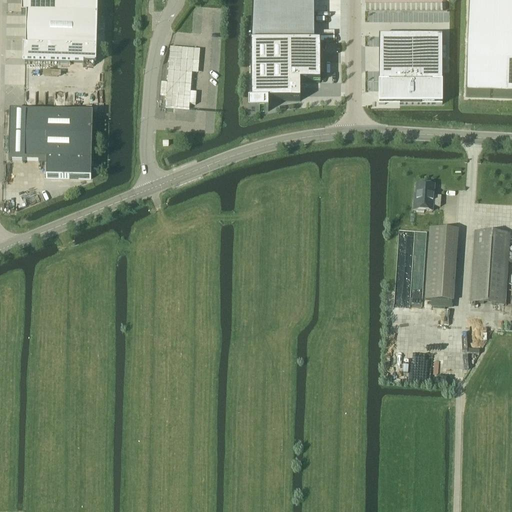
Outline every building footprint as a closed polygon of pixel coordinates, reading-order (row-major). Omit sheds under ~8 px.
[(21,0),(21,15),(26,15),(25,47),(23,47),(22,63),(25,63),(96,65),(97,0),(21,0)] [(250,102),(247,102),(247,112),(249,112),(268,112),(268,111),(268,102),(269,102),(301,102),(300,94),(300,84),(320,84),(320,43),(312,43),(311,0),(251,0),(252,43),(250,43),(250,102)] [(511,0),(498,0),(499,83),(511,82),(511,0)] [(442,37),(378,37),(378,102),(399,102),(399,106),(442,106),(442,37)] [(161,84),(160,96),(166,96),(165,108),(189,110),(190,94),(192,74),(193,62),(199,63),(200,51),(194,50),(169,48),(167,84),(161,84)] [(91,180),(92,115),(10,112),(8,161),(46,162),(46,179),(91,180)] [(434,187),(416,186),(415,200),(414,200),(414,211),(416,212),(416,213),(424,214),(424,212),(432,213),(432,207),(440,208),(441,198),(434,197),(435,190),(434,189),(434,187)] [(451,251),(453,232),(430,230),(429,250),(451,251)] [(508,235),(476,233),(471,304),(504,306),(508,235)]
